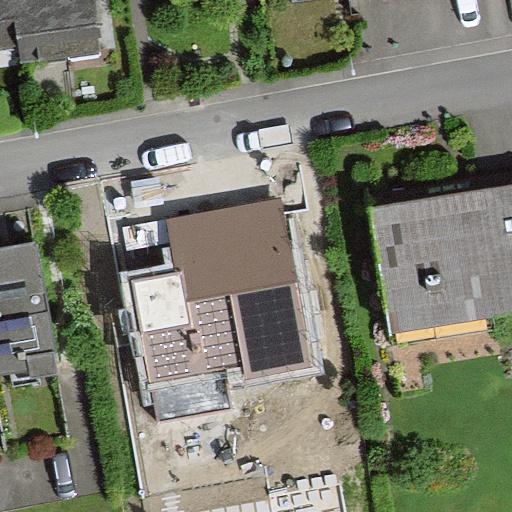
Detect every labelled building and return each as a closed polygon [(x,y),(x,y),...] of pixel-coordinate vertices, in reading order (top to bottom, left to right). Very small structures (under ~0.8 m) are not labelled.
[(0,0),(0,54),(25,52),(19,0),(0,0)] [(96,0),(19,0),(25,52),(27,65),(102,58),(96,0)] [(511,180),(376,204),(399,339),(511,320),(511,180)] [(309,368),(281,212),(180,230),(189,280),(145,287),(164,393),(309,368)] [(37,254),(0,260),(0,383),(58,373),(37,254)]
